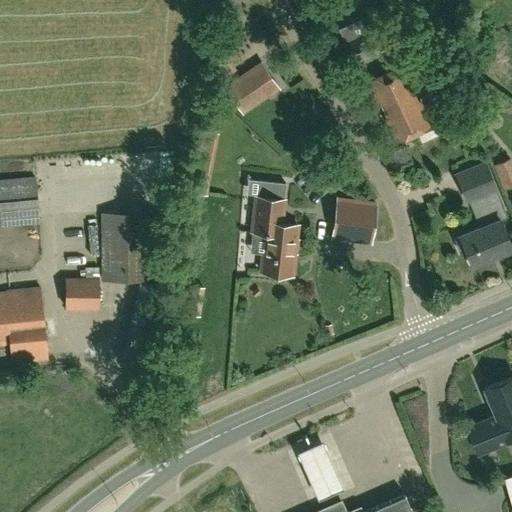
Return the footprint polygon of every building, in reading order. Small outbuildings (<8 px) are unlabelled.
[(346,37),(377,26),(374,16),(343,27),(346,37)] [(385,48),(376,28),(343,44),(352,64),(385,48)] [(279,88),(261,62),(224,86),(242,113),(279,88)] [(395,140),(429,124),(403,66),(368,82),(395,140)] [(201,129),(190,192),(207,195),(218,132),(201,129)] [(456,174),(461,187),(466,200),(468,199),(477,221),(480,219),(483,226),(459,235),(459,236),(454,238),(459,252),(465,250),(470,264),(510,248),(499,220),(507,217),(485,163),(456,174)] [(0,225),(38,222),(34,178),(0,180),(0,225)] [(283,198),(256,195),(252,231),(265,232),(261,271),(291,274),(297,224),(281,223),(283,198)] [(336,198),(332,236),(370,241),(375,203),(336,198)] [(103,280),(151,280),(151,213),(103,213),(103,280)] [(66,307),(102,307),(102,277),(66,277),(66,307)] [(139,280),(134,303),(125,345),(123,363),(158,367),(174,287),(139,280)] [(199,316),(204,287),(186,284),(181,313),(199,316)] [(47,358),(40,288),(7,291),(7,292),(0,292),(0,354),(10,353),(11,362),(47,358)] [(511,376),(484,388),(495,416),(468,427),(477,451),(510,438),(511,437),(511,376)] [(321,433),(294,444),(315,495),(340,480),(321,433)] [(412,511),(404,494),(364,511),(345,511),(342,504),(324,511),(412,511)]
